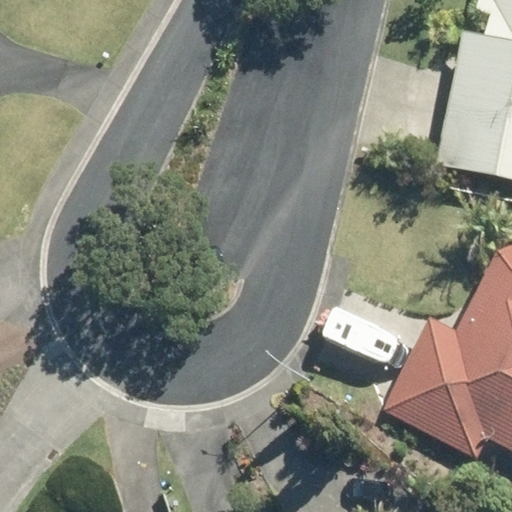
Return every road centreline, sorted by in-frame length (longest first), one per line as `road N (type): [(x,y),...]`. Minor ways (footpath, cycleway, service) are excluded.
road 1 (residential): [(347,0),(273,292),(252,328),(182,359),(141,350),(109,330)]
road 2 (residential): [(109,330),(79,267),(87,234),(213,0)]
road 3 (residential): [(109,330),(0,488)]
